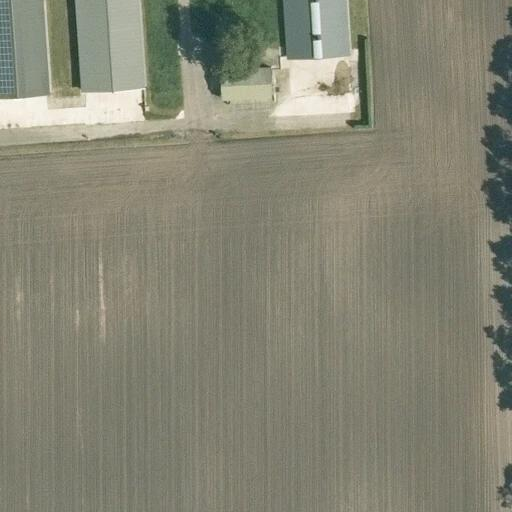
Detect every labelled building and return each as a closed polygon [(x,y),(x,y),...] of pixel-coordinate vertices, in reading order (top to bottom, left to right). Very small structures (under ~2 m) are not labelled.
[(43,0),(0,0),(0,95),(50,92),(43,0)] [(138,0),(76,0),(83,90),(145,86),(138,0)] [(283,0),(287,55),(351,51),(347,0),(283,0)] [(271,64),(220,66),(222,98),(272,95),(271,64)] [(106,127),(151,125),(150,90),(94,92),(94,112),(105,111),(106,127)] [(51,94),(0,97),(0,126),(53,124),(51,94)]
